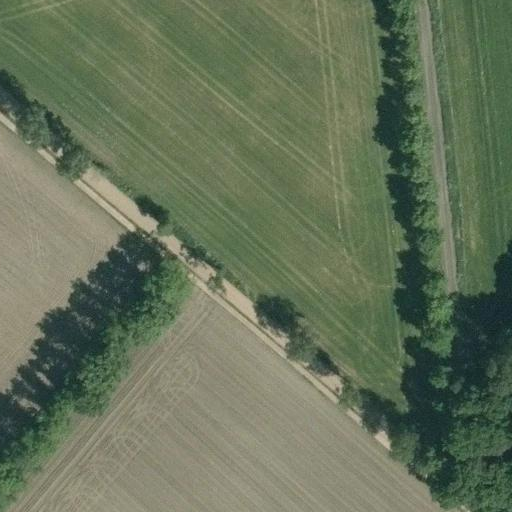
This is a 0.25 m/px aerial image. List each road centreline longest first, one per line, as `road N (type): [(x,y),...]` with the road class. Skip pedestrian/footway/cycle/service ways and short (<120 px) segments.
road 1 (track): [(0,106),(445,485)]
road 2 (unknown): [(445,485),(415,0)]
